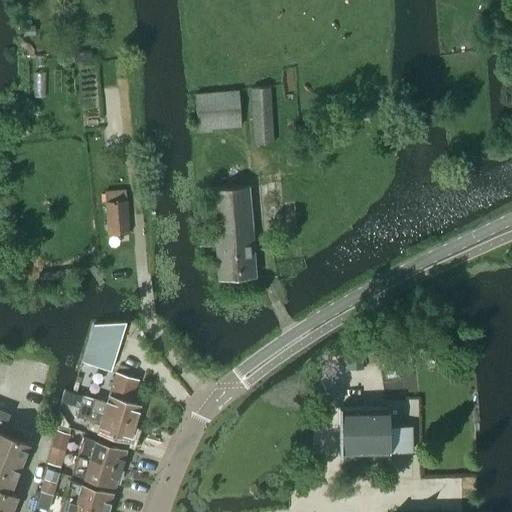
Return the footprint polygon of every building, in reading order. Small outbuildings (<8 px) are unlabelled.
[(254,144),(272,143),(269,87),(250,89),(254,144)] [(197,132),(209,131),(209,128),(240,126),(238,91),(194,95),(197,132)] [(256,275),(248,185),(210,188),(214,230),(197,232),(198,248),(215,246),(218,278),(256,275)] [(107,233),(127,232),(125,200),(104,201),(107,233)] [(38,288),(63,285),(61,271),(37,274),(38,288)] [(109,371),(124,323),(92,324),(81,362),(109,371)] [(346,350),(346,369),(362,369),(362,350),(346,350)] [(94,398),(90,411),(133,424),(139,405),(130,402),(137,379),(114,372),(105,402),(94,398)] [(83,395),(77,416),(89,420),(86,428),(96,431),(128,441),(133,424),(90,411),(94,398),(83,395)] [(387,428),(386,407),(338,407),(339,453),(387,453),(387,451),(411,451),(411,427),(387,428)] [(0,432),(1,433),(3,428),(9,415),(0,411),(0,432)] [(32,435),(12,427),(11,431),(3,428),(1,433),(0,432),(0,511),(9,511),(16,496),(8,493),(32,435)] [(55,431),(51,446),(65,450),(69,434),(55,431)] [(83,436),(77,454),(120,467),(125,449),(94,440),(83,436)] [(60,468),(65,450),(51,446),(46,464),(60,468)] [(115,485),(120,467),(77,454),(72,471),(115,485)] [(53,494),(56,482),(43,479),(40,490),(53,494)] [(106,511),(112,493),(69,480),(63,497),(106,511)] [(48,511),(53,494),(40,490),(35,507),(48,511)] [(105,511),(106,511),(63,497),(58,511),(105,511)]
